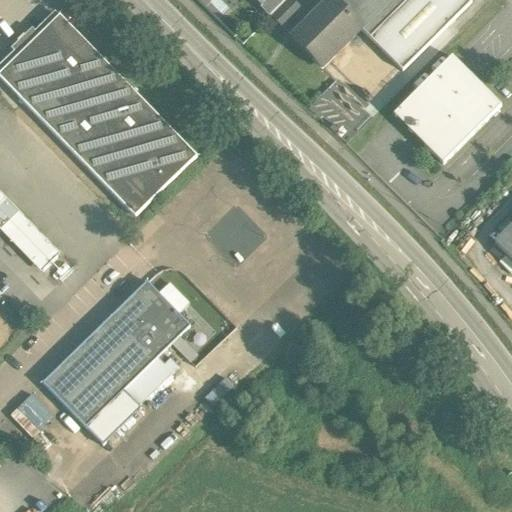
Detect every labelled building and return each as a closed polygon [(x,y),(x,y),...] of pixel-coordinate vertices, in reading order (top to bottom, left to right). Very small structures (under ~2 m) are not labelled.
[(254,0),(263,8),(270,0),(254,0)] [(288,0),(269,19),(281,31),(300,12),(288,0)] [(330,0),(328,2),(329,4),(330,2),(359,30),(369,40),(409,0),(330,0)] [(467,0),(409,0),(369,40),(402,73),(471,4),(467,0)] [(329,4),(292,41),(320,69),(359,30),(330,2),(329,4)] [(196,160),(59,18),(0,74),(0,81),(134,220),(196,160)] [(451,60),(393,118),(441,167),(499,109),(451,60)] [(3,203),(0,205),(0,228),(2,231),(17,217),(17,216),(4,202),(3,203)] [(17,216),(17,217),(2,231),(43,272),(57,258),(17,216)] [(511,227),(494,245),(511,263),(511,227)] [(178,317),(158,296),(147,284),(42,386),(85,431),(124,393),(158,360),(190,329),(178,316),(178,317)] [(189,306),(169,286),(158,296),(178,317),(178,316),(189,306)] [(158,360),(124,393),(139,408),(179,369),(170,361),(164,367),(158,360)] [(124,393),(85,431),(103,449),(141,411),(139,408),(124,393)]
